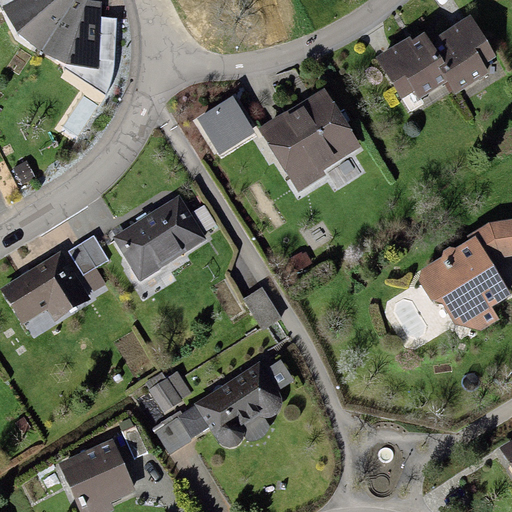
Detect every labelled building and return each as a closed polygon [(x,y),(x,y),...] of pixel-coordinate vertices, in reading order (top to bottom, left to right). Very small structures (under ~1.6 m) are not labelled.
[(0,0),(0,2),(17,33),(65,63),(96,66),(101,1),(87,0),(0,0)] [(465,28),(424,58),(443,83),(451,95),(492,66),(465,28)] [(412,41),(375,67),(406,109),(443,83),(424,58),(412,41)] [(318,100),(259,139),(294,191),(353,152),(318,100)] [(173,202),(112,243),(140,284),(200,243),(173,202)] [(457,332),(505,299),(484,269),(501,258),(511,256),(511,228),(490,231),(420,280),(457,332)] [(89,241),(69,256),(84,276),(104,261),(89,241)] [(56,256),(0,292),(0,300),(18,328),(45,310),(52,321),(84,300),(56,256)] [(254,368),(194,407),(220,446),(234,436),(231,432),(254,416),(258,422),(280,408),(254,368)] [(164,383),(150,393),(164,413),(178,404),(164,383)] [(105,447),(58,471),(79,511),(105,511),(107,511),(104,506),(129,493),(105,447)] [(511,447),(499,456),(511,477),(511,447)]
